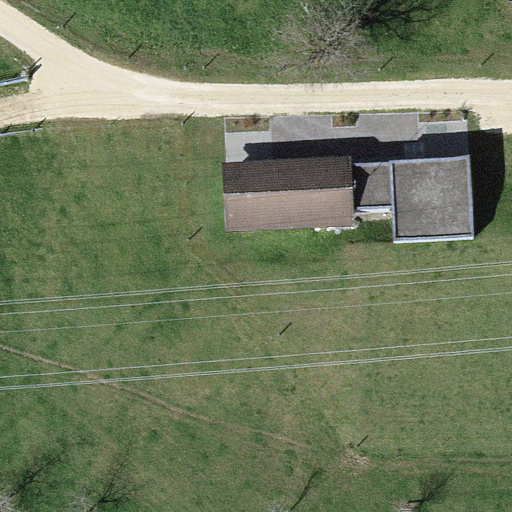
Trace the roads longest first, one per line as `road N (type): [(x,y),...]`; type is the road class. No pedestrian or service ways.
road 1 (track): [(0,106),(138,97),(511,103)]
road 2 (track): [(138,97),(0,26)]
